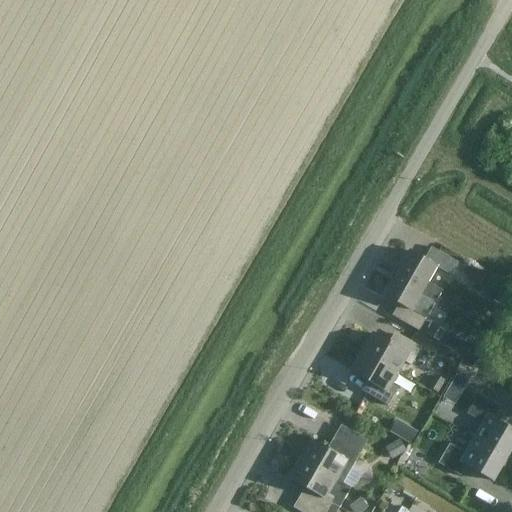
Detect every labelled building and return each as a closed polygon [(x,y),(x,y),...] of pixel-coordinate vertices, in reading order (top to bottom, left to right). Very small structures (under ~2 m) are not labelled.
[(458,264),(432,248),(425,260),(410,252),(398,274),(430,292),(439,297),(443,291),(428,283),(437,268),(451,276),(458,264)] [(419,331),(426,319),(439,297),(430,292),(398,274),(385,296),(399,304),(392,316),(419,331)] [(494,302),(506,308),(511,297),(511,290),(503,285),(494,302)] [(440,327),(431,322),(425,331),(434,337),(440,327)] [(363,353),(397,372),(404,360),(412,365),(422,347),(401,335),(395,345),(375,333),(363,353)] [(397,372),(363,353),(352,372),(373,384),(367,394),(388,406),(399,388),(391,383),(397,372)] [(463,389),(468,380),(458,374),(453,383),(463,389)] [(439,392),(445,380),(435,375),(428,387),(439,392)] [(483,425),(475,440),(508,459),(511,451),(511,430),(494,420),(500,409),(478,396),(467,415),(483,425)] [(301,459),(351,488),(352,487),(344,482),(368,440),(347,428),(333,452),(312,440),(301,459)] [(409,428),(403,438),(411,442),(416,433),(409,428)] [(385,445),(392,458),(406,450),(399,438),(385,445)] [(508,459),(475,440),(466,454),(450,445),(439,464),(460,477),(467,466),(494,482),(508,459)] [(293,506),(299,510),(302,511),(335,511),(339,507),(340,507),(351,488),(301,459),(291,477),(305,486),(293,506)] [(361,511),(368,507),(360,497),(352,504),(357,511),(361,511)]
